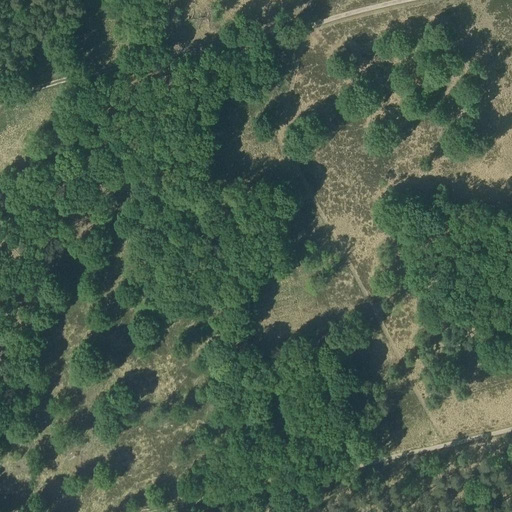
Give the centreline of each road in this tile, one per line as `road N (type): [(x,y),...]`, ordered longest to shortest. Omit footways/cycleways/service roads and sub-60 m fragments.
road 1 (track): [(0,95),(251,42),(307,16),(408,0)]
road 2 (track): [(511,435),(180,511)]
road 3 (unknown): [(511,425),(292,474),(274,511)]
